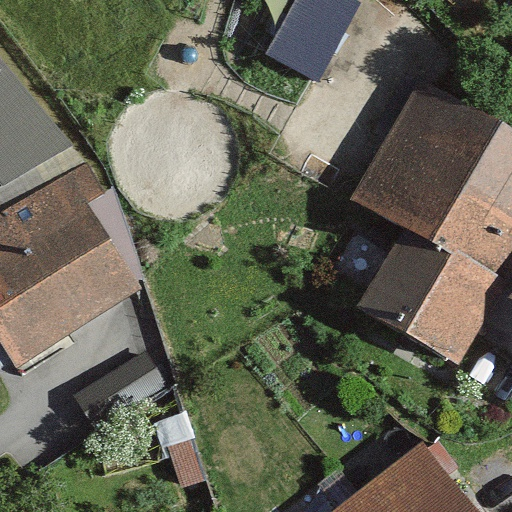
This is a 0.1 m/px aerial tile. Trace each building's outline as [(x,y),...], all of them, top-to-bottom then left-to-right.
[(287,0),(266,56),(324,78),(353,0),(287,0)] [(0,48),(0,173),(11,185),(73,130),(0,48)] [(511,258),(511,128),(419,76),(352,191),(404,221),(360,297),(457,353),(511,258)] [(71,167),(0,208),(0,337),(14,360),(141,286),(71,167)] [(479,511),(418,433),(316,511),(479,511)]
